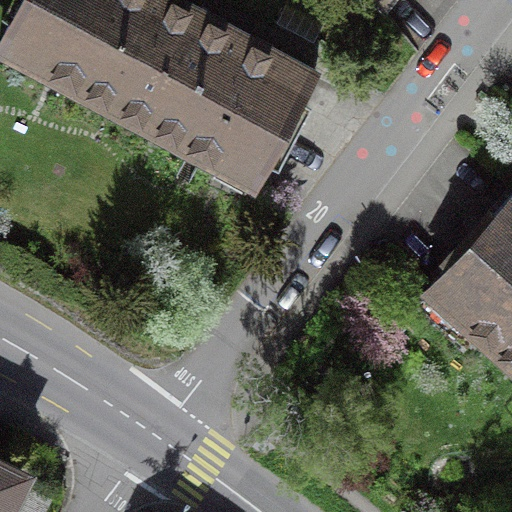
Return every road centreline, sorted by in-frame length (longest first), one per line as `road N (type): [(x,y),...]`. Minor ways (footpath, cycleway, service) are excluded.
road 1 (residential): [(493,0),(259,306)]
road 2 (primary): [(158,437),(0,342)]
road 3 (residential): [(259,306),(158,437)]
road 4 (primary): [(260,511),(158,437)]
